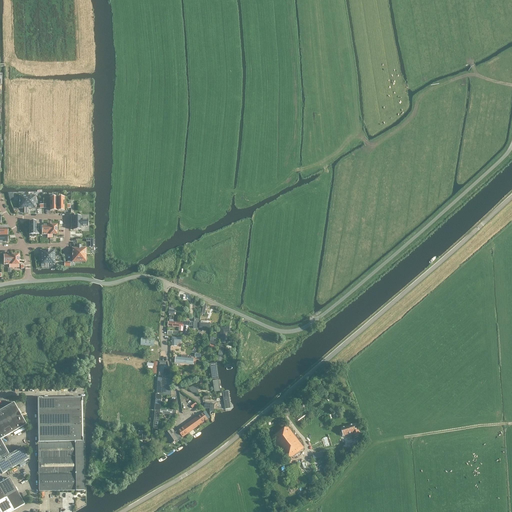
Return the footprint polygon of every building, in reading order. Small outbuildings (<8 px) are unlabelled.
[(27,196),(19,196),(19,209),(24,209),(27,209),(27,196)] [(36,209),(36,196),(27,196),(27,209),(36,209)] [(83,218),(75,218),(76,232),(83,232),(83,228),(90,228),(90,221),(83,221),(83,218)] [(36,221),(29,221),(29,235),(29,237),(36,237),(36,235),(38,235),(38,230),(36,230),(36,221)] [(76,248),(72,248),(72,255),(86,255),(86,248),(82,248),(82,245),(76,245),(76,248)] [(185,321),(185,326),(194,327),(194,329),(198,330),(199,319),(195,319),(194,322),(185,321)] [(168,322),(168,327),(179,327),(179,331),(183,332),(184,323),(168,322)] [(230,333),(229,327),(218,328),(219,331),(220,344),(225,344),(224,333),(230,333)] [(172,337),(172,347),(177,347),(177,343),(181,343),(181,338),(172,337)] [(154,346),(155,339),(142,338),(141,345),(154,346)] [(222,363),(226,349),(221,347),(217,362),(222,363)] [(219,379),(217,364),(210,365),(212,380),(219,379)] [(315,387),(320,383),(315,377),(310,381),(315,387)] [(166,383),(163,383),(162,395),(171,395),(171,392),(166,391),(166,383)] [(229,392),(223,393),(226,410),(232,409),(229,392)] [(39,492),(84,491),(82,398),(37,399),(39,492)] [(329,411),(336,405),(331,399),(324,405),(329,411)] [(0,411),(7,421),(20,414),(14,403),(0,411)] [(214,404),(205,403),(204,408),(210,409),(209,412),(213,412),(214,404)] [(313,410),(315,418),(324,415),(321,408),(313,410)] [(174,434),(172,430),(165,435),(171,444),(178,439),(177,439),(181,436),(183,438),(208,420),(203,413),(178,431),(174,434)] [(7,421),(13,432),(26,425),(20,414),(7,421)] [(0,439),(0,440),(13,432),(7,421),(0,425),(0,439)] [(353,423),(341,427),(344,435),(353,432),(355,437),(361,435),(358,427),(355,428),(353,423)] [(288,461),(304,448),(288,426),(271,439),(288,461)] [(3,445),(0,446),(0,461),(9,456),(9,455),(3,445)] [(9,456),(0,461),(0,470),(2,474),(29,459),(22,448),(9,455),(9,456)] [(319,468),(325,462),(323,459),(316,465),(319,468)] [(301,478),(297,464),(287,468),(293,489),(304,486),(303,483),(306,482),(304,477),(301,478)] [(0,487),(6,498),(17,492),(9,478),(0,483),(0,487)] [(17,492),(6,498),(13,511),(24,505),(17,492)] [(6,498),(0,501),(0,511),(11,511),(13,511),(6,498)]
